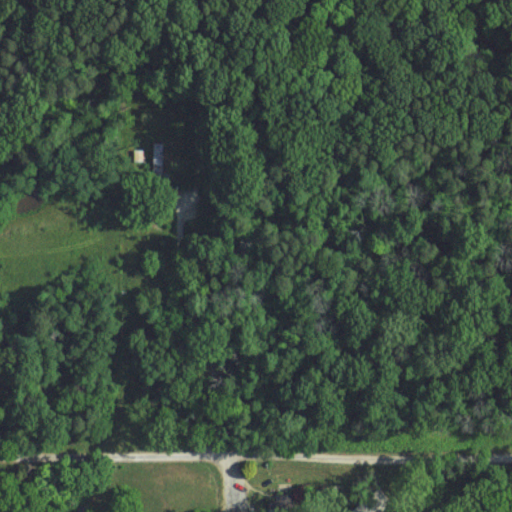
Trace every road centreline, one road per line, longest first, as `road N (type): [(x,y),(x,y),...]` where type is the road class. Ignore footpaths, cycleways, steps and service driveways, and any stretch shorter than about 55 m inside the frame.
road 1 (residential): [(511,458),(0,456)]
road 2 (residential): [(212,454),(217,387),(188,286),(181,221)]
